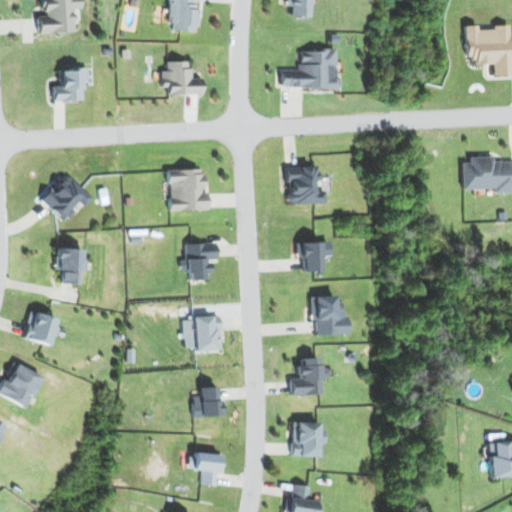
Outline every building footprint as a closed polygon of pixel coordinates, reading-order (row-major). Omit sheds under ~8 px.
[(39,0),(39,16),(34,16),(35,33),(72,32),(71,9),(79,9),(78,0),(39,0)] [(195,0),(166,0),(165,30),(194,31),(195,0)] [(283,0),(283,5),(290,5),(289,15),(309,17),(310,0),(283,0)] [(505,27),(473,28),(473,25),(460,26),(461,58),(470,58),(470,65),(489,64),(489,76),(507,75),(505,27)] [(333,49),(298,49),(298,70),(280,70),(280,88),(338,88),(338,76),(333,76),(333,49)] [(165,95),(199,94),(199,78),(187,78),(187,61),(164,61),(164,71),(158,71),(159,87),(165,87),(165,95)] [(80,100),(79,80),(85,80),(84,68),(57,69),(58,86),(49,86),(50,101),(80,100)] [(459,190),(491,189),(491,193),(511,191),(511,160),(490,162),(490,158),(457,159),(459,190)] [(323,203),(323,191),(313,191),(313,181),(318,180),(318,165),(284,166),(284,182),(288,182),(288,204),(323,203)] [(166,211),(205,210),(204,190),(201,190),(200,169),(165,170),(166,211)] [(90,197),(64,175),(48,194),(44,191),(36,200),(61,222),(70,210),(68,208),(74,201),(81,207),(90,197)] [(327,242),(300,242),(300,272),(319,271),(318,256),(327,255),(327,242)] [(185,280),(206,280),(205,259),(214,259),(213,243),(184,244),(185,280)] [(58,270),(58,283),(74,284),(75,271),(83,272),(84,259),(80,259),(80,249),(53,248),(52,270),(58,270)] [(343,334),(343,308),(333,308),(333,296),(308,296),(309,321),(314,320),(315,335),(343,334)] [(20,338),(48,346),(54,326),(52,326),(54,318),(28,311),(20,338)] [(192,351),(218,350),(217,316),(191,317),(192,351)] [(288,378),(289,395),(318,394),(317,358),(297,358),(297,378),(288,378)] [(0,397),(25,407),(38,375),(11,364),(3,383),(0,381),(0,397)] [(221,401),(215,401),(215,386),(198,387),(198,396),(189,397),(190,417),(221,416),(221,401)] [(289,456),(315,456),(316,442),(322,443),(322,432),(316,432),(316,422),(290,422),(289,456)] [(511,439),(488,442),(489,455),(485,456),(487,478),(511,475),(511,439)] [(220,454),(191,453),(190,470),(198,470),(198,485),(213,486),(214,473),(220,473),(220,454)] [(305,501),(306,486),(290,484),(286,511),(317,511),(319,502),(305,501)]
